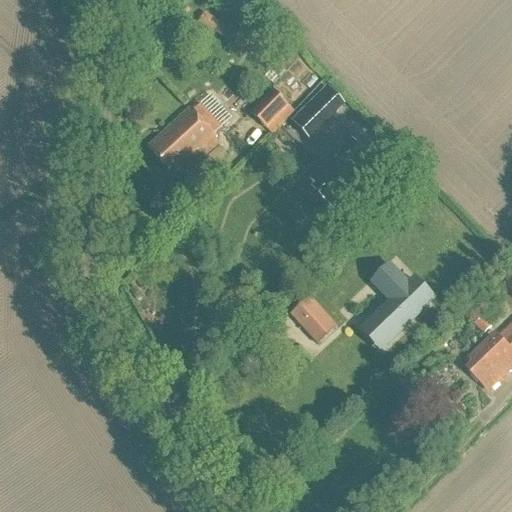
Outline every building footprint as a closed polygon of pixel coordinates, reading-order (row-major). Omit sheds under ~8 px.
[(328,88),(292,124),(310,142),(346,107),(328,88)] [(272,137),(295,114),(272,92),(249,115),(272,137)] [(194,114),(191,111),(148,150),(169,173),(173,168),(179,175),(197,158),(203,164),(221,148),(216,141),(218,140),(215,136),(222,130),(201,107),(194,114)] [(356,183),(374,165),(353,142),(311,182),(316,187),(313,190),(333,212),(359,187),(356,183)] [(380,317),(400,338),(448,292),(408,250),(392,266),(411,287),(380,317)] [(332,326),(312,303),(292,320),(313,343),(332,326)] [(469,372),(487,390),(511,365),(511,328),(499,341),(495,337),(470,361),(475,366),(469,372)]
